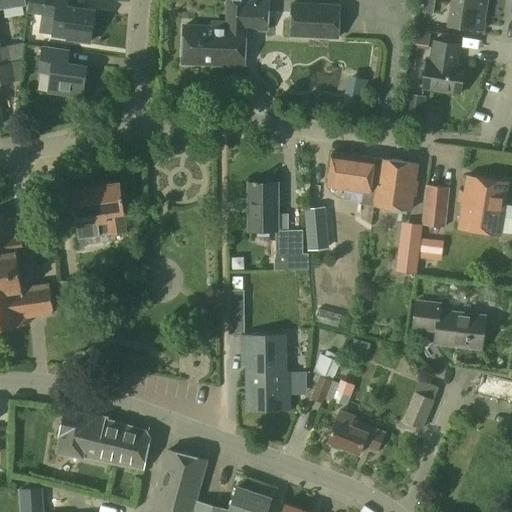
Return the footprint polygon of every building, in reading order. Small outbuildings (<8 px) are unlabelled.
[(26,6),(25,0),(0,0),(0,9),(0,10),(26,6)] [(68,0),(29,0),(28,14),(41,16),(39,33),(67,37),(67,40),(90,43),(94,11),(68,7),(68,0)] [(269,32),(270,1),(239,0),(226,0),(225,26),(184,25),(183,61),(244,63),(245,31),(269,32)] [(435,1),(426,0),(424,0),(423,13),(433,14),(435,2),(435,1)] [(487,0),(451,0),(451,5),(486,10),(487,0)] [(340,5),(291,3),(290,32),(339,34),(340,5)] [(486,10),(451,5),(448,25),(482,31),(486,10)] [(432,40),(429,60),(427,60),(422,89),(460,95),(464,66),(458,65),(461,44),(432,40)] [(24,43),(0,47),(0,62),(11,61),(23,58),(24,43)] [(42,47),(38,73),(50,75),(47,93),(82,98),(87,67),(68,64),(70,51),(42,47)] [(0,64),(0,125),(3,125),(0,111),(0,84),(20,81),(22,60),(0,64)] [(426,97),(406,94),(406,93),(403,117),(423,120),(426,97)] [(332,153),(327,187),(363,191),(361,204),(373,205),(373,206),(374,206),(381,159),(332,153)] [(416,164),(381,159),(374,206),(410,211),(416,164)] [(509,182),(466,174),(463,192),(459,191),(457,202),(462,203),(458,229),(501,236),(501,233),(511,234),(511,219),(503,218),(509,182)] [(127,233),(124,213),(120,183),(70,190),(74,221),(75,220),(77,236),(98,234),(97,223),(105,222),(108,236),(127,233)] [(287,231),(277,231),(277,183),(249,183),(249,231),(275,231),(275,255),(274,260),(274,270),(308,270),(308,254),(303,254),(302,230),(287,230),(287,231)] [(445,228),(450,187),(426,184),(421,225),(423,225),(441,227),(445,228)] [(0,327),(31,323),(30,317),(45,315),(53,314),(49,284),(43,285),(22,288),(18,253),(24,252),(21,233),(19,234),(16,217),(0,219),(0,327)] [(309,251),(327,249),(325,228),(307,230),(309,251)] [(422,239),(420,252),(438,254),(442,255),(444,241),(440,241),(422,239)] [(397,260),(418,263),(420,246),(399,243),(397,260)] [(229,290),(229,335),(244,335),(244,290),(243,290),(243,277),(233,277),(233,290),(229,290)] [(76,280),(61,282),(64,316),(80,314),(76,280)] [(485,317),(441,311),(442,303),(415,300),(411,330),(436,333),(434,344),(481,350),(485,317)] [(246,374),(285,373),(284,335),(242,336),(242,365),(246,365),(246,374)] [(350,351),(367,355),(370,343),(354,339),(350,351)] [(320,354),(313,372),(319,374),(310,399),(323,403),(324,399),(333,402),(340,383),(333,381),(340,362),(339,362),(341,356),(326,351),(325,356),(320,354)] [(511,381),(481,372),(474,397),(511,407),(511,381)] [(289,373),(285,373),(246,374),(247,411),(289,410),(289,373)] [(414,390),(432,398),(437,386),(419,378),(414,390)] [(422,431),(434,400),(414,392),(402,421),(422,431)] [(81,458),(142,470),(150,437),(146,431),(92,416),(92,415),(65,410),(57,452),(82,457),(81,458)] [(340,410),(336,420),(327,442),(330,444),(330,445),(341,450),(342,448),(359,455),(362,446),(377,453),(386,432),(370,427),(355,421),(357,416),(340,410)] [(266,511),(271,498),(237,486),(229,509),(196,501),(207,460),(168,450),(152,510),(150,511),(266,511)] [(0,496),(18,495),(19,511),(43,511),(42,487),(20,488),(20,484),(9,484),(0,484),(0,496)]
